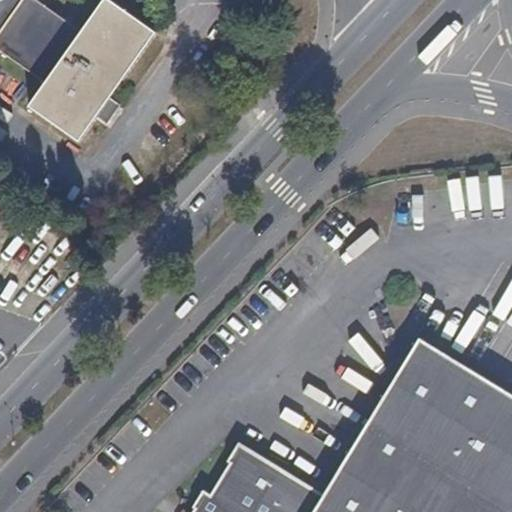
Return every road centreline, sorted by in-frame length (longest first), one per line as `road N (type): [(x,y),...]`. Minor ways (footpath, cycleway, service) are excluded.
road 1 (secondary): [(0,500),(351,128)]
road 2 (secondary): [(331,70),(0,420)]
road 3 (unknown): [(145,511),(410,260),(464,242),(511,239)]
road 4 (secondary): [(351,128),(472,0)]
road 5 (unclassified): [(351,128),(511,130)]
